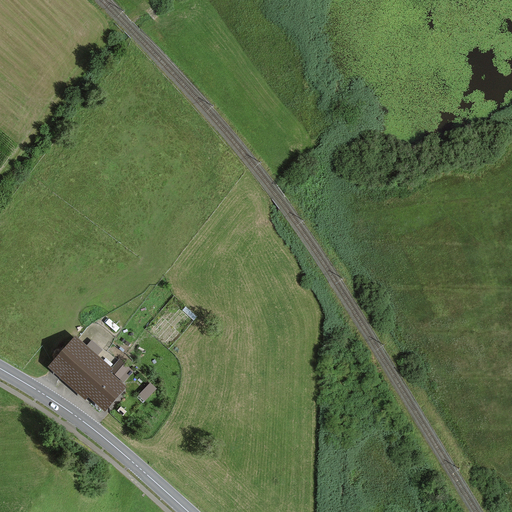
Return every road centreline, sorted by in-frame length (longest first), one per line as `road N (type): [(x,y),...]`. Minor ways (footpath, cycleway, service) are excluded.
road 1 (primary): [(0,369),(90,426),(188,511)]
road 2 (track): [(99,48),(0,179)]
